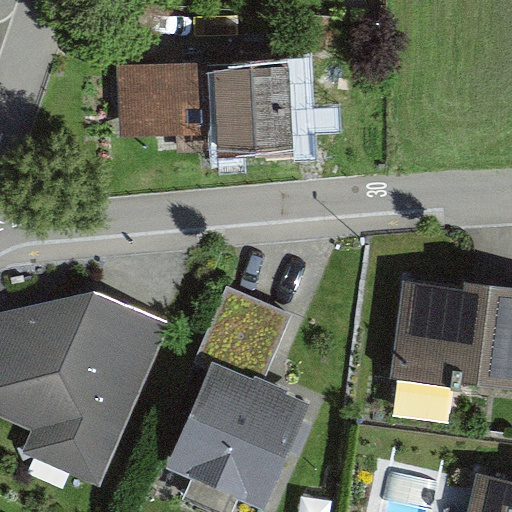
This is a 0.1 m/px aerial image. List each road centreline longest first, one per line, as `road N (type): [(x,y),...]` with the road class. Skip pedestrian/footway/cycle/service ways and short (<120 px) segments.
road 1 (residential): [(0,227),(511,189)]
road 2 (residential): [(47,0),(0,136)]
